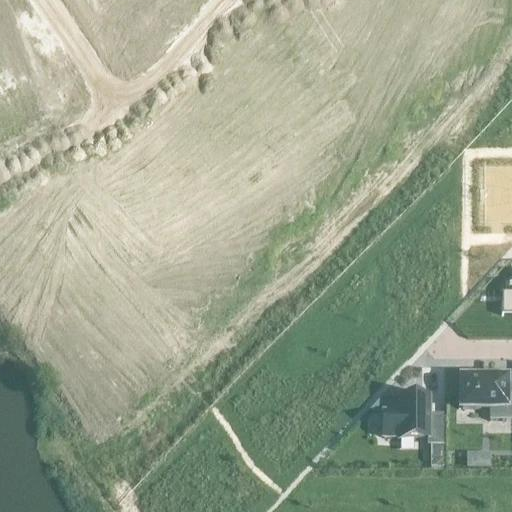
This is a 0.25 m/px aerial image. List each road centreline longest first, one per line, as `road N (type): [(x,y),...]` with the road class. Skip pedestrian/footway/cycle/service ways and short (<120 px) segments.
road 1 (residential): [(116,101),(151,76),(221,0)]
road 2 (residential): [(0,182),(116,101)]
road 3 (residential): [(42,0),(116,101)]
